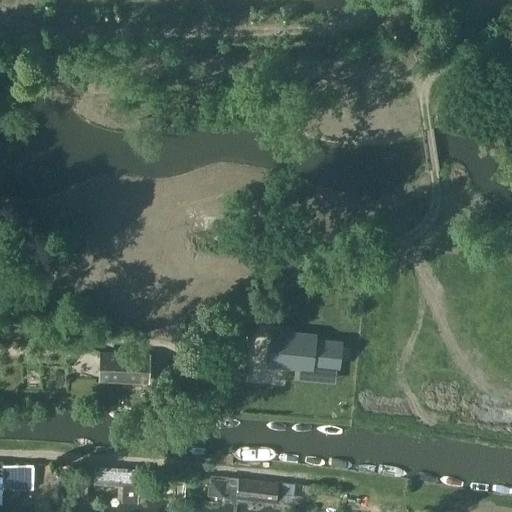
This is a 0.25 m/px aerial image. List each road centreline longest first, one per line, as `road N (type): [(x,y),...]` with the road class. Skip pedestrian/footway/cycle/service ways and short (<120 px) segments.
road 1 (track): [(0,51),(348,45),(366,0)]
road 2 (track): [(259,310),(332,254),(393,245),(433,216),(426,128)]
road 3 (track): [(511,49),(485,50),(429,78),(426,128)]
